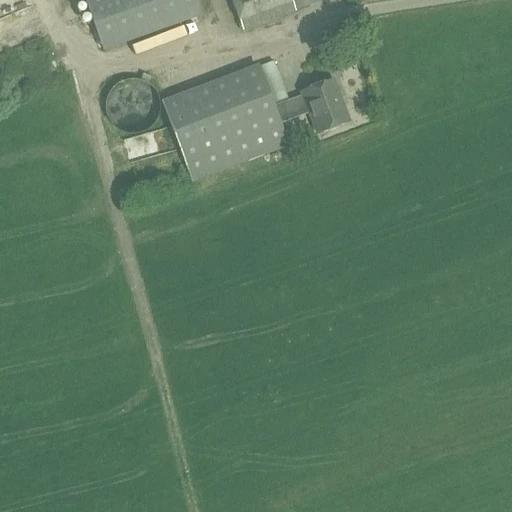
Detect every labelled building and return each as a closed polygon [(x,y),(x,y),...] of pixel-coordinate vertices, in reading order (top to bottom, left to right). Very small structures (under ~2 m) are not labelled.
[(11,0),(0,0),(0,54),(16,49),(9,30),(20,26),(11,0)] [(81,0),(100,53),(197,18),(190,0),(81,0)] [(232,0),(243,30),(296,11),(291,0),(232,0)] [(162,103),(192,182),(290,145),(260,67),(162,103)] [(300,91),(317,136),(352,123),(335,78),(300,91)] [(106,105),(106,108),(106,110),(107,112),(107,115),(108,117),(109,119),(110,121),(111,123),(113,125),(115,127),(116,129),(118,130),(120,131),(122,132),(125,133),(127,134),(129,134),(132,135),(134,135),(139,134),(141,134),(144,133),(146,132),(148,131),(152,128),(154,126),(155,124),(157,123),(158,120),(159,118),(160,116),(160,114),(161,111),(161,109),(161,107),(161,104),(161,102),(160,100),(160,97),(159,95),(157,93),(156,91),(155,89),(153,87),(151,86),(149,84),(147,83),(145,82),(143,81),(140,80),(138,80),(136,79),(133,79),(128,80),(126,80),(124,81),(121,82),(119,83),(117,85),(115,86),(114,88),(112,90),(111,92),(109,94),(108,96),(107,98),(107,100),(106,103),(106,105)]
